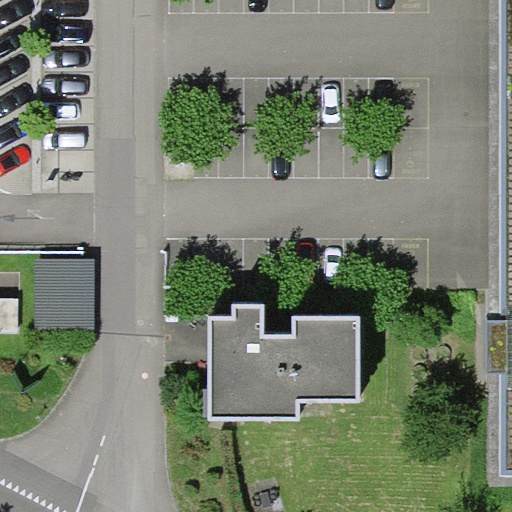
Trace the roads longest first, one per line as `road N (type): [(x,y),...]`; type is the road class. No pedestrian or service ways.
road 1 (residential): [(133,0),(137,286),(105,438),(121,511)]
road 2 (unknown): [(136,223),(408,204),(432,186),(451,142),(447,17)]
road 3 (unknown): [(134,33),(447,17)]
